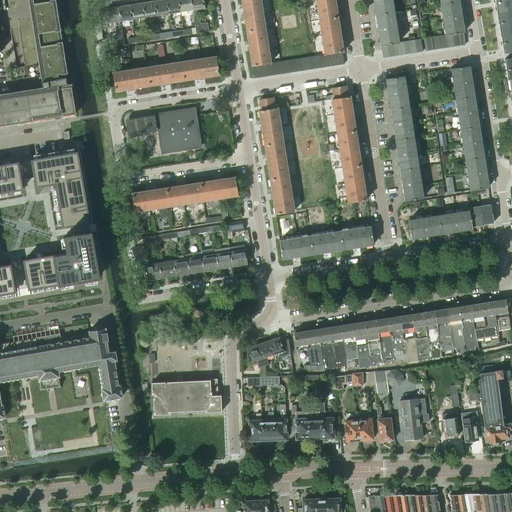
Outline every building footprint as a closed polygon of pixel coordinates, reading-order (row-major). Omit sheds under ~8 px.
[(10,29),(20,92),(71,84),(57,0),(14,0),(19,28),(10,29)] [(166,0),(154,2),(156,15),(168,14),(166,0)] [(178,0),(167,0),(166,0),(168,14),(180,12),(178,0)] [(190,0),(178,0),(180,12),(192,10),(190,0)] [(195,29),(195,33),(208,31),(206,23),(199,24),(199,20),(198,20),(197,14),(205,13),(202,0),(190,0),(192,10),(195,29)] [(241,0),(246,32),(265,29),(260,0),(241,0)] [(315,0),(319,20),(337,17),(334,0),(315,0)] [(372,0),(375,16),(393,13),(391,0),(372,0)] [(511,0),(494,0),(497,13),(511,11),(511,0)] [(154,2),(142,4),(144,17),(156,15),(154,2)] [(440,5),(445,35),(445,36),(446,36),(451,35),(457,34),(463,33),(458,2),(440,5)] [(142,4),(130,6),(132,19),(139,18),(140,23),(145,22),(144,17),(142,4)] [(130,6),(118,7),(120,21),(132,19),(130,6)] [(106,9),(108,23),(114,22),(115,31),(117,31),(119,39),(110,40),(111,46),(124,44),(120,21),(118,7),(106,9)] [(511,11),(497,13),(500,34),(511,31),(511,11)] [(392,44),(397,43),(398,43),(393,13),(375,16),(380,46),(386,45),(392,44)] [(319,20),(324,54),(324,55),(325,55),(330,54),(336,53),(342,52),(343,52),(337,17),(319,20)] [(264,64),(269,63),(270,63),(265,29),(246,32),(252,66),(258,65),(264,64)] [(511,31),(500,34),(503,54),(511,52),(511,31)] [(216,57),(181,62),(184,81),(219,75),(216,57)] [(181,62),(147,68),(149,86),(184,81),(181,62)] [(451,69),(455,100),(473,97),(468,66),(451,69)] [(149,86),(147,68),(112,73),(115,91),(149,86)] [(385,80),(390,110),(408,107),(403,77),(385,80)] [(76,117),(71,84),(20,92),(12,93),(13,96),(0,98),(0,126),(17,124),(18,126),(76,117)] [(325,100),(331,100),(350,97),(350,96),(348,97),(346,86),(332,88),(333,99),(331,99),(330,95),(325,96),(325,100)] [(259,111),(277,108),(283,107),(282,103),(277,104),(277,108),(275,108),(273,97),(259,100),(261,110),(259,111)] [(331,100),(336,134),(355,131),(350,97),(331,100)] [(455,100),(460,130),(478,127),(473,97),(455,100)] [(390,110),(395,140),(413,138),(408,107),(390,110)] [(259,111),(264,146),(283,143),(277,108),(259,111)] [(154,116),(125,120),(127,135),(156,131),(155,124),(157,124),(162,153),(200,147),(194,109),(179,111),(179,114),(179,115),(172,116),(172,115),(154,117),(154,116)] [(460,130),(465,160),(483,157),(478,127),(460,130)] [(336,134),(342,168),(361,165),(355,131),(336,134)] [(395,140),(400,171),(418,168),(413,138),(395,140)] [(264,146),(269,180),(288,177),(283,143),(264,146)] [(77,152),(31,160),(31,161),(36,186),(36,187),(38,186),(55,183),(62,225),(62,227),(89,222),(77,152)] [(465,160),(470,191),(477,190),(485,188),(488,188),(483,157),(465,160)] [(17,163),(0,165),(0,192),(20,189),(22,189),(22,188),(17,163)] [(361,165),(342,168),(347,203),(366,200),(361,165)] [(418,168),(400,171),(405,201),(422,198),(418,168)] [(235,177),(200,183),(203,202),(238,196),(235,177)] [(288,177),(269,180),(275,214),(294,212),(288,177)] [(200,183),(166,188),(169,207),(203,202),(200,183)] [(169,207),(166,188),(131,193),(134,213),(169,207)] [(490,205),(479,207),(482,224),(493,223),(490,205)] [(468,209),(468,211),(471,226),(482,224),(479,207),(468,209)] [(468,211),(456,213),(456,219),(454,220),(456,231),(472,229),(471,226),(468,211)] [(456,213),(438,216),(441,234),(456,231),(454,220),(456,219),(456,213)] [(438,216),(425,218),(426,224),(424,224),(426,236),(441,234),(438,216)] [(426,224),(425,218),(408,221),(410,238),(426,236),(424,224),(426,224)] [(226,225),(228,239),(232,238),(231,230),(243,228),(242,222),(226,225)] [(370,227),(340,231),(343,249),(373,244),(370,227)] [(25,260),(23,260),(28,289),(29,289),(98,277),(91,232),(90,231),(64,236),(64,238),(68,255),(31,262),(31,259),(25,260)] [(340,231),(309,236),(312,254),(343,249),(340,231)] [(151,243),(152,250),(156,250),(154,236),(142,238),(143,244),(151,243)] [(312,254),(309,236),(279,241),(282,259),(312,254)] [(229,247),(230,252),(232,267),(247,264),(244,250),(244,245),(229,247)] [(200,251),(201,252),(201,257),(204,271),(218,269),(216,254),(215,249),(200,251)] [(186,254),(187,259),(189,273),(204,271),(201,257),(201,252),(186,254)] [(230,252),(216,254),(218,269),(232,267),(230,252)] [(178,260),(173,261),(175,275),(189,273),(187,259),(186,254),(177,255),(178,260)] [(173,261),(159,263),(161,278),(175,275),(173,261)] [(161,278),(159,263),(144,266),(146,280),(161,278)] [(0,294),(14,292),(10,265),(8,266),(0,266),(0,294)] [(505,299),(493,301),(497,331),(509,329),(505,299)] [(493,301),(481,303),(486,338),(498,336),(497,331),(493,301)] [(481,303),(469,305),(474,339),(486,338),(481,303)] [(469,305),(457,307),(465,352),(476,350),(474,339),(469,305)] [(457,307),(446,309),(451,343),(453,354),(465,352),(457,307)] [(446,309),(434,311),(439,345),(451,343),(446,309)] [(434,311),(422,313),(429,358),(441,356),(439,345),(434,311)] [(422,313),(410,314),(418,360),(429,359),(429,358),(422,313)] [(410,314),(399,316),(400,319),(406,362),(418,360),(410,314)] [(399,316),(388,318),(394,361),(395,364),(406,362),(400,319),(399,316)] [(388,318),(376,320),(383,362),(394,361),(388,318)] [(376,320),(364,322),(371,366),(376,366),(376,364),(383,362),(376,320)] [(364,322),(352,324),(359,366),(359,368),(371,366),(364,322)] [(352,324),(341,326),(347,366),(347,367),(355,366),(355,367),(359,366),(352,324)] [(341,326),(329,327),(335,367),(347,366),(341,326)] [(320,346),(323,365),(324,369),(335,367),(329,327),(317,329),(320,346)] [(0,418),(4,418),(2,406),(1,406),(0,402),(0,381),(25,377),(38,375),(38,377),(38,379),(38,380),(39,380),(41,389),(48,388),(55,387),(59,386),(58,376),(58,375),(58,373),(57,371),(76,368),(99,364),(98,365),(103,388),(102,388),(101,389),(103,401),(121,397),(119,386),(118,386),(113,361),(116,360),(115,351),(108,352),(106,340),(107,340),(107,338),(106,335),(105,328),(97,330),(94,330),(89,331),(89,334),(73,337),(60,339),(59,333),(0,343),(0,418)] [(308,347),(320,346),(317,329),(305,331),(308,347)] [(296,349),(308,347),(305,331),(293,333),(296,349)] [(279,338),(268,341),(273,355),(275,362),(279,361),(278,357),(285,355),(284,351),(279,338)] [(268,341),(258,345),(265,365),(269,364),(266,357),(273,355),(268,341)] [(259,367),(259,377),(265,377),(265,365),(258,345),(247,348),(252,361),(258,359),(259,362),(258,362),(259,367)] [(478,385),(484,427),(503,425),(497,378),(501,377),(500,371),(479,374),(480,380),(475,380),(476,386),(478,385)] [(361,386),(361,373),(352,374),(353,386),(361,386)] [(343,383),(345,383),(344,376),(344,375),(334,377),(335,390),(343,390),(343,383)] [(247,378),(247,387),(260,386),(260,385),(259,377),(247,378)] [(265,377),(259,377),(260,385),(279,384),(278,377),(265,377)] [(154,398),(153,398),(153,415),(170,414),(170,412),(191,411),(204,410),(204,413),(221,412),(220,395),(216,396),(216,392),(217,392),(217,380),(151,383),(151,395),(154,395),(154,398)] [(467,390),(469,401),(475,400),(474,389),(467,390)] [(450,394),(452,407),(459,406),(457,393),(450,394)] [(400,400),(399,400),(400,405),(404,440),(422,438),(420,422),(428,421),(427,414),(425,414),(423,401),(417,401),(417,398),(400,400)] [(319,403),(319,412),(320,438),(332,438),(332,417),(325,418),(324,403),(319,403)] [(279,419),(273,420),(274,440),(282,439),(282,437),(286,437),(285,404),(279,404),(279,419)] [(268,420),(261,420),(262,440),(274,440),(273,420),(273,412),(268,412),(268,420)] [(308,438),(307,418),(300,419),(300,412),(295,412),(296,437),(300,437),(300,439),(308,438)] [(307,412),(307,418),(308,438),(320,438),(319,412),(307,412)] [(475,412),(461,414),(465,441),(468,441),(468,442),(475,441),(474,440),(477,439),(475,425),(475,424),(477,424),(476,417),(475,412)] [(262,440),(261,420),(261,413),(255,413),(256,420),(249,420),(250,440),(262,440)] [(457,436),(454,413),(441,415),(444,438),(445,438),(447,439),(450,439),(451,437),(457,436)] [(392,439),(389,418),(377,420),(380,441),(392,439)] [(370,419),(357,421),(359,440),(372,439),(370,419)] [(359,440),(357,421),(344,422),(346,442),(359,440)] [(503,425),(484,427),(485,440),(488,440),(489,443),(504,441),(503,438),(508,437),(507,429),(510,429),(509,424),(503,425)] [(504,511),(502,493),(494,494),(496,511),(504,511)] [(511,511),(511,509),(509,493),(502,493),(504,511),(511,511)] [(439,511),(437,494),(428,495),(430,511),(439,511)] [(473,511),(470,494),(463,495),(466,511),(473,511)] [(480,511),(478,494),(470,494),(473,511),(480,511)] [(488,511),(486,494),(478,494),(480,511),(488,511)] [(496,511),(494,494),(486,494),(488,511),(496,511)] [(374,495),(374,496),(368,497),(371,511),(373,511),(387,511),(384,495),(374,495)] [(394,511),(392,495),(384,495),(387,511),(394,511)] [(399,495),(392,495),(394,511),(401,511),(400,500),(399,495)] [(408,511),(406,495),(399,495),(400,500),(401,511),(408,511)] [(416,511),(413,495),(406,495),(408,511),(416,511)] [(423,511),(420,495),(413,495),(416,511),(423,511)] [(430,511),(428,495),(420,495),(423,511),(430,511)] [(459,511),(457,495),(449,495),(452,510),(451,510),(451,511),(459,511)] [(466,511),(463,495),(457,495),(459,511),(466,511)] [(327,497),(327,498),(327,511),(344,511),(344,509),(340,510),(339,500),(339,498),(335,498),(327,499),(327,497)] [(303,508),(297,508),(297,511),(315,511),(315,498),(314,498),(314,499),(306,500),(302,500),(302,502),(303,508)] [(327,511),(327,498),(315,498),(315,511),(327,511)] [(267,511),(267,500),(255,501),(255,511),(267,511)] [(255,511),(255,501),(243,501),(243,511),(255,511)]
